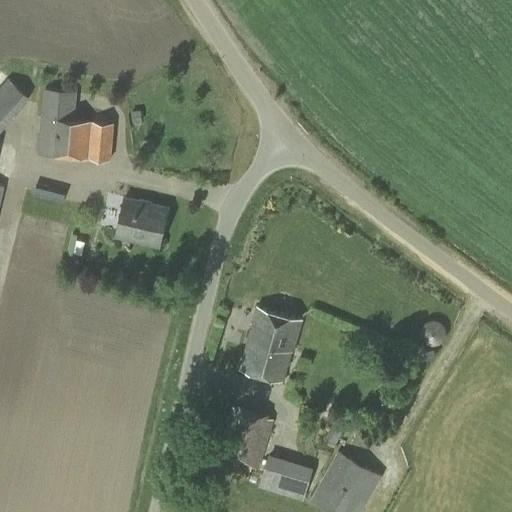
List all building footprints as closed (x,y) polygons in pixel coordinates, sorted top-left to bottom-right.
[(0,85),(0,129),(30,95),(8,76),(0,85)] [(111,159),(114,122),(75,119),(77,90),(43,87),(38,153),(111,159)] [(33,186),(32,195),(64,198),(65,189),(33,186)] [(159,244),(168,205),(125,196),(116,234),(159,244)] [(283,380),(301,318),(257,305),(240,367),(283,380)] [(258,468),(272,417),(230,404),(214,454),(258,468)] [(336,511),(360,511),(382,474),(338,449),(311,497),(336,511)] [(258,484),(304,498),(314,464),(268,451),(258,484)]
